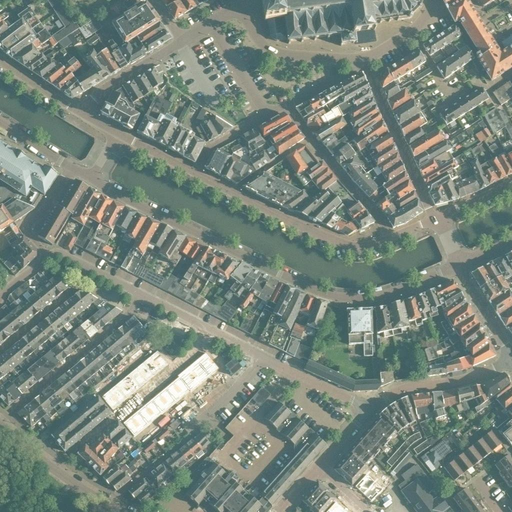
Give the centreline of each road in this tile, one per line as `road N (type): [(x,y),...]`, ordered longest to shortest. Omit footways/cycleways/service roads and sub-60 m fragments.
road 1 (unclassified): [(459,264),(359,300),(321,291),(91,178)]
road 2 (residential): [(49,255),(59,252),(206,330)]
road 3 (residential): [(366,58),(435,219)]
road 4 (unclassified): [(231,192),(351,245),(388,238)]
road 5 (unclassified): [(243,5),(253,36),(274,53),(366,58)]
road 6 (residential): [(371,406),(410,387),(459,382),(511,361)]
road 7 (residential): [(388,238),(309,137)]
road 8 (unclassified): [(80,113),(105,88),(183,41)]
